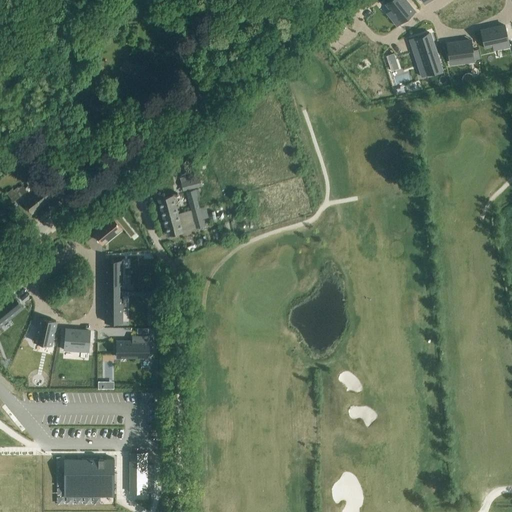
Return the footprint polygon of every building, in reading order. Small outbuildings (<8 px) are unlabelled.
[(388,0),(386,2),(391,8),(396,15),(391,18),(397,26),(414,12),(404,0),(388,0)] [(505,26),(480,32),(484,49),(493,47),(493,45),(499,44),(501,50),(502,49),(510,47),(505,26)] [(409,39),(408,40),(420,75),(440,68),(428,33),(410,39),(409,39)] [(455,42),(445,43),(447,61),(455,60),(456,65),(473,62),(471,42),(455,44),(455,42)] [(395,56),(387,59),(391,70),(399,68),(395,56)] [(105,67),(98,62),(93,69),(100,74),(105,67)] [(131,76),(130,77),(137,82),(137,81),(149,89),(156,79),(134,63),(127,73),(131,76)] [(181,182),(183,190),(199,186),(197,178),(181,182)] [(31,213),(53,196),(44,184),(22,201),(31,213)] [(12,188),(7,192),(13,201),(27,190),(22,185),(18,188),(14,191),(12,188)] [(187,191),(192,209),(201,207),(196,189),(187,191)] [(159,199),(163,216),(178,213),(173,195),(159,199)] [(205,225),(201,207),(192,209),(192,210),(196,227),(205,225)] [(192,210),(178,214),(182,230),(196,227),(192,210)] [(182,231),(182,230),(178,214),(178,213),(163,216),(168,234),(182,231)] [(112,214),(92,230),(102,243),(122,227),(112,214)] [(121,259),(106,259),(106,285),(121,285),(121,259)] [(14,294),(0,304),(0,324),(23,306),(14,294)] [(121,297),(106,297),(106,322),(121,322),(121,297)] [(40,317),(35,342),(50,345),(56,320),(40,317)] [(65,329),(64,350),(89,351),(90,331),(65,329)] [(132,341),(116,341),(116,356),(149,356),(149,335),(132,335),(132,341)] [(147,452),(131,452),(131,493),(147,493),(147,452)] [(114,458),(72,459),(72,496),(106,496),(106,492),(114,492),(114,458)]
